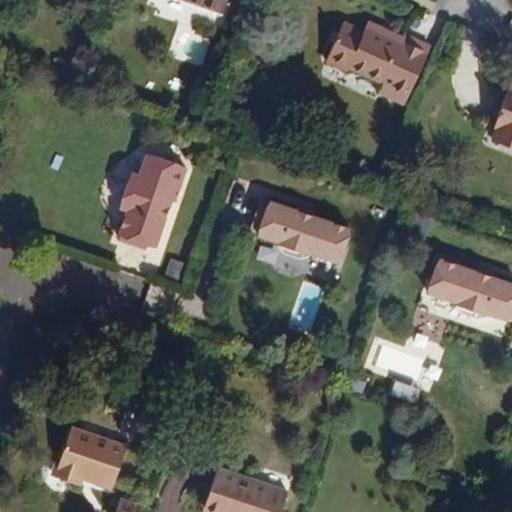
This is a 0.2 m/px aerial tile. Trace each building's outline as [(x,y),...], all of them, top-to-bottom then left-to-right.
[(193,0),(224,11),(227,0),(193,0)] [(384,80),(399,43),(364,28),(362,32),(341,23),(326,61),(347,69),(349,66),(384,80)] [(511,90),(510,89),(497,125),(501,126),(495,141),(511,146),(511,90)] [(154,245),(171,200),(175,201),(187,168),(177,164),(175,158),(166,154),(160,158),(147,153),(139,173),(133,171),(119,206),(126,208),(118,232),(120,233),(118,238),(144,247),(146,242),(154,245)] [(341,224),(341,226),(313,217),(315,212),(300,207),(298,212),(261,199),(249,233),(278,243),(277,246),(282,254),(298,259),(308,257),(309,254),(330,260),(330,258),(340,262),(351,227),(341,224)] [(511,317),(511,282),(492,275),(493,271),(478,266),(477,270),(440,257),(428,291),(457,301),(455,305),(462,312),(477,317),(487,315),(488,312),(508,318),(509,316),(511,317)] [(183,278),(186,261),(169,258),(166,275),(183,278)] [(150,435),(156,419),(140,413),(133,429),(150,435)] [(113,488),(127,448),(70,428),(53,475),(78,485),(81,477),(113,488)] [(281,511),(288,492),(217,468),(205,504),(228,511),(281,511)] [(148,511),(150,509),(120,498),(115,511),(148,511)]
